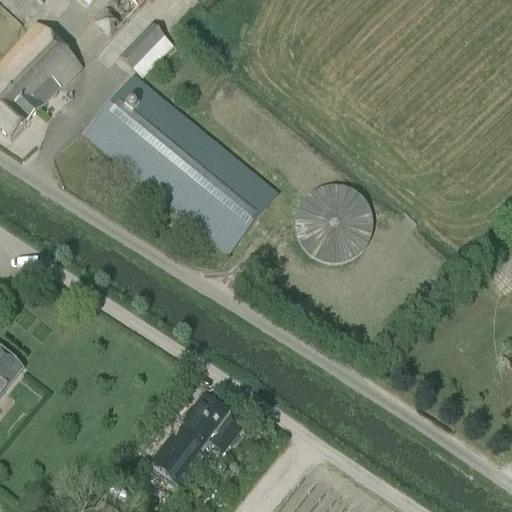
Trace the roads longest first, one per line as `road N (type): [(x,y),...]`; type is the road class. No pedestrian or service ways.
road 1 (unclassified): [(511,487),(0,159)]
road 2 (unclassified): [(419,511),(0,232)]
